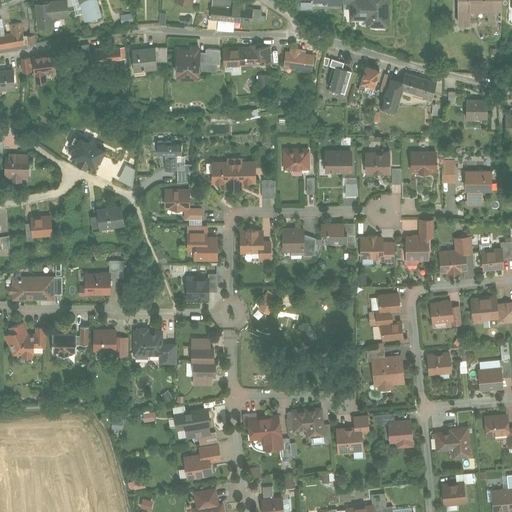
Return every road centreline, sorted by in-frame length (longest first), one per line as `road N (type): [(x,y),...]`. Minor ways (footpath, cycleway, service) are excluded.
road 1 (residential): [(298,30),(121,24),(0,45)]
road 2 (residential): [(230,311),(228,212),(380,209)]
road 3 (residential): [(230,311),(0,305)]
road 4 (residential): [(511,279),(407,289),(419,408)]
road 5 (residential): [(511,86),(298,30)]
